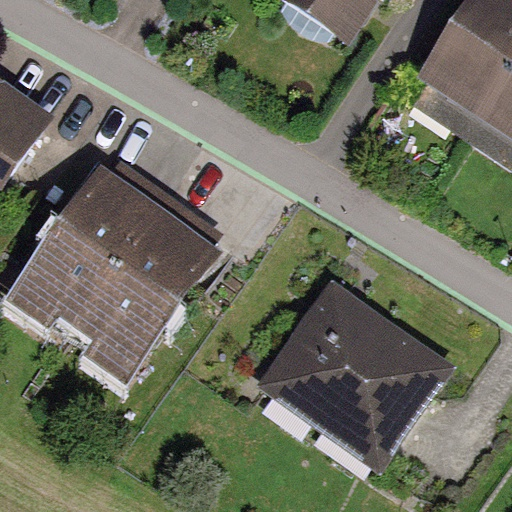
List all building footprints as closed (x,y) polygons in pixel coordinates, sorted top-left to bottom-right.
[(295,0),(353,38),(378,0),(295,0)] [(511,18),(485,1),(429,86),(511,140),(511,18)] [(64,138),(0,92),(0,200),(13,210),(64,138)] [(233,267),(115,180),(23,303),(141,390),(233,267)] [(464,384),(339,295),(271,390),(397,479),(464,384)]
